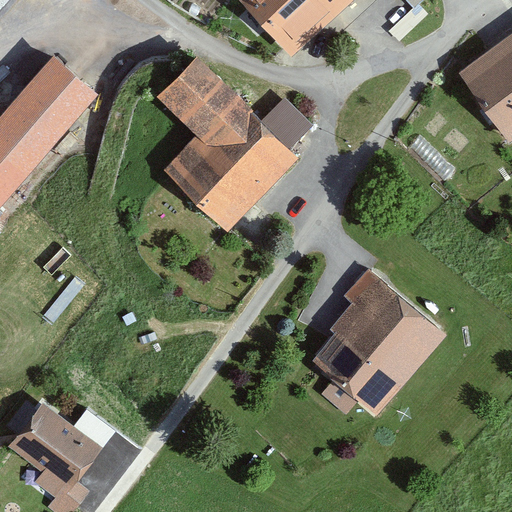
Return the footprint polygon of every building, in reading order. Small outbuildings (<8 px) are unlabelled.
[(242,0),(291,52),(344,0),(242,0)] [(511,30),(457,69),(506,139),(511,135),(511,30)] [(52,49),(0,108),(0,197),(96,88),(52,49)] [(195,53),(158,93),(201,134),(167,171),(229,230),(302,154),(195,53)] [(339,333),(320,354),(380,409),(450,333),(371,261),(342,291),(354,302),(332,326),(339,333)] [(37,398),(5,442),(40,468),(34,477),(60,496),(54,505),(64,511),(73,511),(91,488),(80,480),(105,446),(37,398)]
